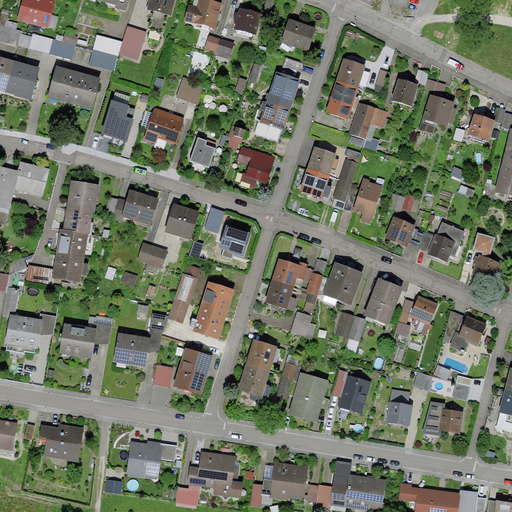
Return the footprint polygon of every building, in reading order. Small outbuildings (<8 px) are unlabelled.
[(54,3),(44,0),(23,0),(18,17),(47,26),(54,3)] [(173,0),(150,0),(148,10),(153,11),(148,29),(164,34),(173,0)] [(221,5),(205,0),(200,0),(194,23),(214,29),(221,5)] [(260,16),(240,10),(235,29),(255,34),(260,16)] [(318,30),(289,21),(281,50),(293,53),(295,47),(312,51),(318,30)] [(22,32),(0,25),(0,40),(18,47),(22,32)] [(146,33),(128,28),(121,51),(139,56),(146,33)] [(52,39),(33,34),(30,48),(48,53),(52,39)] [(122,43),(105,38),(101,52),(118,57),(122,43)] [(219,41),(209,38),(205,51),(215,54),(219,41)] [(76,45),(52,39),(48,53),(72,59),(76,45)] [(232,44),(219,41),(215,54),(229,58),(232,44)] [(101,52),(93,50),(89,64),(114,71),(118,57),(101,52)] [(300,62),(286,58),(281,73),(296,77),(300,62)] [(0,59),(0,88),(8,90),(15,64),(0,59)] [(345,61),(338,82),(357,89),(364,67),(345,61)] [(39,70),(15,64),(8,90),(7,94),(31,100),(39,70)] [(387,71),(381,69),(377,84),(383,86),(387,71)] [(78,75),(57,70),(50,97),(71,102),(78,75)] [(428,73),(419,70),(415,82),(425,85),(428,73)] [(78,75),(71,102),(91,107),(98,81),(78,75)] [(176,97),(185,100),(190,84),(181,81),(176,97)] [(418,86),(400,81),(393,101),(411,107),(418,86)] [(357,89),(338,82),(327,114),(346,120),(357,89)] [(444,85),(436,83),(432,95),(440,98),(444,85)] [(203,87),(190,84),(185,100),(198,104),(203,87)] [(271,84),(266,103),(291,110),(297,91),(271,84)] [(453,105),(431,98),(425,119),(446,126),(453,105)] [(291,110),(266,103),(257,135),(282,142),(291,110)] [(361,104),(351,134),(365,139),(370,123),(375,109),(361,104)] [(370,123),(382,127),(386,112),(375,109),(370,123)] [(474,116),(468,134),(489,140),(497,115),(488,113),(486,119),(474,116)] [(511,113),(505,113),(503,126),(511,128),(511,113)] [(132,121),(109,114),(103,135),(126,141),(132,121)] [(182,123),(153,114),(145,139),(156,142),(154,147),(165,150),(168,139),(176,142),(182,123)] [(511,196),(511,129),(496,192),(511,196)] [(205,142),(198,140),(192,162),(210,167),(215,149),(204,146),(205,142)] [(335,154),(317,148),(310,170),(328,176),(335,154)] [(362,153),(347,149),(345,156),(359,161),(362,153)] [(274,158),(244,150),(240,162),(251,165),(247,176),(267,182),(274,158)] [(357,165),(346,161),(340,180),(351,184),(357,165)] [(17,191),(42,197),(49,169),(24,163),(17,191)] [(18,174),(0,170),(0,214),(9,217),(18,174)] [(328,176),(310,170),(303,191),(326,198),(330,187),(325,185),(328,176)] [(351,184),(340,180),(332,206),(342,210),(347,195),(351,184)] [(97,186),(71,183),(68,206),(94,209),(97,186)] [(382,189),(364,183),(354,211),(373,217),(382,189)] [(406,195),(396,191),(390,208),(401,211),(406,195)] [(164,202),(132,193),(128,205),(120,203),(121,199),(112,197),(108,211),(117,214),(116,219),(127,223),(128,219),(156,227),(164,202)] [(350,212),(355,197),(347,195),(342,210),(350,212)] [(94,209),(68,206),(65,229),(90,233),(94,209)] [(202,215),(175,206),(167,230),(195,239),(202,215)] [(415,228),(393,219),(386,238),(408,246),(415,228)] [(465,233),(442,223),(428,254),(446,262),(450,254),(455,256),(465,233)] [(257,235),(229,227),(223,247),(251,256),(257,235)] [(410,243),(419,246),(424,233),(415,230),(410,243)] [(87,235),(62,231),(59,255),(84,259),(87,235)] [(432,236),(424,233),(419,246),(427,249),(432,236)] [(494,239),(478,235),(474,251),(489,255),(494,239)] [(170,253),(144,244),(138,260),(149,263),(147,269),(159,273),(161,267),(165,268),(170,253)] [(203,248),(193,245),(190,255),(200,258),(203,248)] [(84,259),(59,255),(55,279),(81,282),(84,259)] [(502,263),(478,255),(472,274),(492,280),(491,283),(502,287),(506,275),(499,273),(502,263)] [(306,268),(280,260),(274,282),(292,287),(295,278),(303,280),(306,268)] [(201,267),(194,265),(190,276),(183,274),(169,318),(186,324),(202,277),(198,276),(201,267)] [(338,265),(326,294),(349,304),(361,274),(338,265)] [(51,270),(28,266),(26,281),(48,285),(51,270)] [(119,270),(111,267),(107,277),(115,279),(119,270)] [(0,289),(11,291),(13,274),(0,271),(0,289)] [(141,277),(127,272),(123,283),(136,288),(141,277)] [(322,277),(312,275),(308,292),(318,294),(322,277)] [(240,289),(213,281),(205,306),(232,314),(240,289)] [(401,290),(379,281),(366,314),(387,323),(401,290)] [(292,287),(274,282),(267,303),(291,311),(295,298),(289,296),(292,287)] [(158,286),(152,285),(149,294),(156,296),(158,286)] [(12,286),(7,314),(21,316),(25,289),(12,286)] [(437,305),(418,297),(411,316),(430,324),(437,305)] [(232,314),(205,306),(198,330),(224,339),(232,314)] [(355,317),(346,314),(340,336),(349,338),(355,317)] [(37,321),(8,316),(3,345),(35,350),(38,335),(53,337),(56,318),(39,315),(37,321)] [(452,315),(444,336),(453,340),(462,319),(452,315)] [(366,320),(355,317),(349,338),(360,341),(366,320)] [(487,326),(464,317),(451,347),(463,352),(468,342),(478,346),(487,326)] [(148,340),(115,335),(111,362),(143,365),(145,352),(159,352),(161,334),(164,334),(167,320),(153,318),(148,340)] [(310,323),(296,318),(291,333),(306,337),(310,323)] [(97,331),(69,326),(64,353),(100,360),(103,343),(113,344),(116,325),(99,322),(97,331)] [(182,330),(172,327),(169,337),(179,340),(182,330)] [(276,347),(254,341),(237,404),(262,411),(269,386),(265,385),(276,347)] [(217,358),(190,350),(179,386),(205,394),(217,358)] [(286,363),(283,377),(293,379),(296,366),(286,363)] [(177,368),(160,365),(156,383),(173,386),(177,368)] [(348,373),(339,370),(332,394),(341,396),(348,373)] [(434,378),(419,372),(414,384),(429,390),(434,378)] [(283,377),(278,396),(288,398),(289,395),(293,379),(283,377)] [(350,377),(341,406),(359,412),(369,383),(350,377)] [(311,386),(301,383),(298,397),(294,413),(301,415),(303,409),(318,413),(326,382),(313,379),(311,386)] [(293,381),(289,395),(298,397),(301,383),(293,381)] [(469,385),(456,383),(453,398),(466,401),(469,385)] [(511,392),(509,392),(502,428),(511,430),(511,392)] [(391,397),(389,422),(409,425),(411,405),(402,404),(403,398),(391,397)] [(460,433),(462,411),(444,409),(444,404),(429,403),(426,433),(439,435),(440,431),(460,433)] [(0,448),(13,451),(17,425),(0,422),(0,448)] [(46,458),(78,463),(83,431),(55,426),(55,431),(44,429),(39,428),(37,440),(41,440),(39,457),(46,458)] [(161,448),(132,444),(128,467),(138,468),(137,474),(149,476),(150,470),(158,471),(160,460),(161,448)] [(175,462),(177,446),(162,444),(161,448),(160,460),(175,462)] [(234,456),(193,452),(190,483),(199,484),(200,480),(214,481),(213,493),(240,495),(241,484),(236,483),(237,468),(233,467),(234,456)] [(306,469),(276,464),(273,483),(270,497),(300,502),(306,469)] [(350,473),(336,472),(333,502),(382,506),(384,480),(350,477),(350,473)] [(273,483),(262,481),(260,496),(270,497),(273,483)] [(410,486),(399,485),(397,503),(413,504),(411,511),(456,511),(458,494),(410,489),(410,486)] [(309,486),(308,500),(318,501),(319,487),(309,486)] [(332,488),(319,487),(318,501),(317,506),(331,507),(332,488)] [(177,490),(176,503),(197,505),(199,492),(177,490)] [(476,511),(478,493),(461,491),(457,511),(476,511)] [(511,511),(511,500),(498,498),(496,511),(511,511)]
